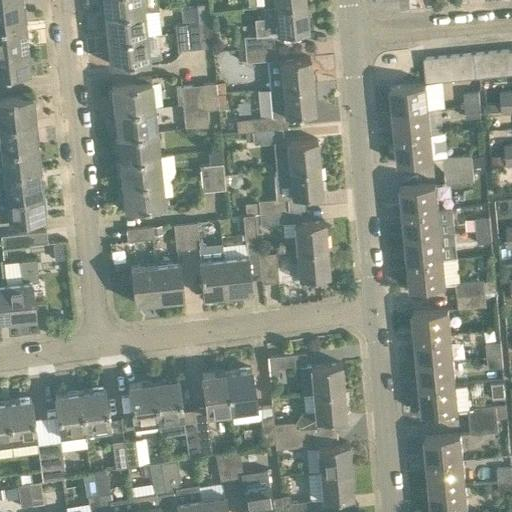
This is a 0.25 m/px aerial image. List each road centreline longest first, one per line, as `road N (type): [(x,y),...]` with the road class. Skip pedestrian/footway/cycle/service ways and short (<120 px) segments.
road 1 (residential): [(89,349),(58,0)]
road 2 (residential): [(89,349),(370,312)]
road 3 (residential): [(370,312),(351,34)]
road 4 (residential): [(392,511),(370,312)]
road 5 (residential): [(351,34),(511,22)]
